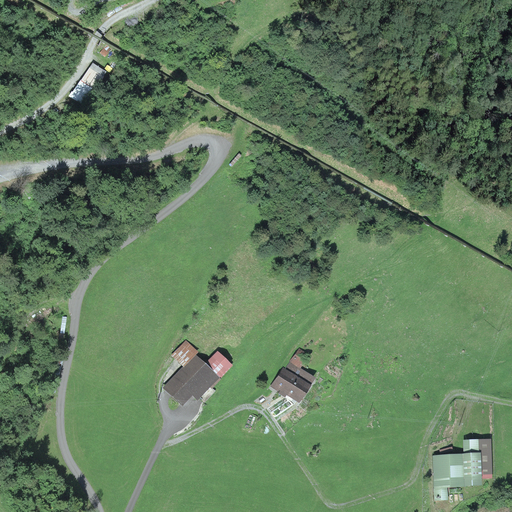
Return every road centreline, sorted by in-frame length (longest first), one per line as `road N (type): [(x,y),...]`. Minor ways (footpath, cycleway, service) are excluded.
road 1 (track): [(157,448),(236,409),(259,408),(323,499),(344,506),(409,484),(451,395),(511,403)]
road 2 (track): [(149,0),(111,20),(54,101),(0,132)]
